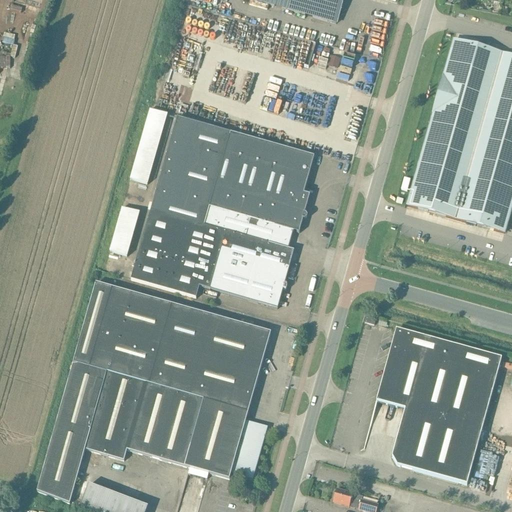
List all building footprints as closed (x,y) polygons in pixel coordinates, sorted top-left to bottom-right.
[(336,25),(343,0),(250,0),(251,0),(336,25)] [(511,58),(453,42),(407,207),(504,234),(511,206),(511,58)] [(337,70),(340,60),(332,58),(329,67),(337,70)] [(150,212),(131,282),(196,300),(199,288),(277,311),(294,252),(288,251),(293,233),(299,234),(303,221),(304,221),(306,220),(307,217),(306,215),(305,215),(310,197),(304,195),(314,158),(177,119),(150,212)] [(96,285),(37,494),(70,506),(85,451),(124,463),(126,453),(190,470),(188,476),(206,481),(208,475),(229,481),(231,473),(251,478),(265,430),(245,424),(271,335),(222,321),(181,309),(96,285)] [(374,327),(375,321),(366,319),(365,324),(374,327)] [(396,331),(376,403),(377,403),(381,405),(391,407),(400,410),(405,411),(392,459),(397,467),(467,487),(501,361),(396,331)] [(89,486),(80,509),(87,511),(146,511),(148,509),(144,507),(91,487),(89,486)] [(360,511),(376,511),(378,507),(362,502),(363,498),(353,495),(336,490),(336,492),(334,492),(333,496),(334,498),(333,504),(349,509),(349,508),(358,511),(360,511)]
